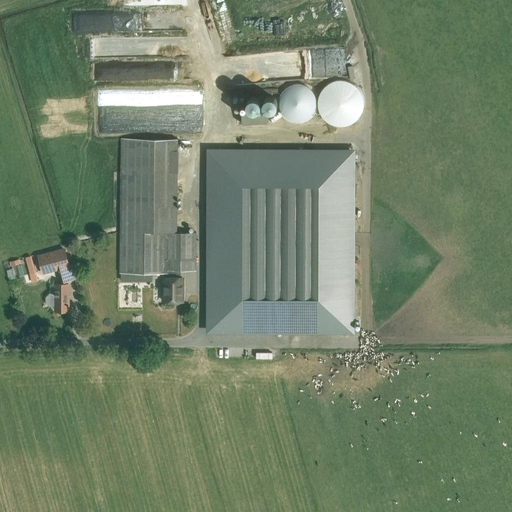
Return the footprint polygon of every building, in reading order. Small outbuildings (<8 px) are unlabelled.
[(100,67),(101,79),(131,78),(131,66),(100,67)] [(330,124),(337,125),(343,125),(349,124),(354,120),(358,116),(361,111),(363,105),(363,99),(361,92),(357,86),(352,82),(345,79),(338,78),(331,80),(325,83),(320,88),(317,94),(316,101),(317,108),(319,115),(324,120),(330,124)] [(288,119),(294,121),(300,121),(306,119),(310,115),(314,110),(316,104),(316,98),(314,92),(310,88),(305,84),(300,82),(294,82),(288,84),(283,87),(280,92),(278,98),(277,104),(279,110),(283,115),(288,119)] [(246,104),(247,108),(250,110),(254,111),(257,110),(260,107),(261,104),(260,100),(257,97),(253,96),(249,98),(247,101),(246,104)] [(265,109),(269,110),(272,109),(274,108),(276,105),(276,102),(275,98),(271,96),(267,96),(264,98),(262,102),(263,105),(265,109)] [(242,124),(268,122),(267,111),(242,112),(242,124)] [(197,270),(197,232),(178,232),(179,138),(123,138),(121,272),(169,273),(169,277),(165,277),(165,301),(183,301),(183,277),(181,277),(182,270),(197,270)] [(211,151),(210,327),(352,328),(353,152),(211,151)] [(69,264),(65,248),(38,255),(44,274),(58,270),(61,282),(75,278),(71,263),(69,264)] [(9,268),(12,279),(37,271),(32,254),(23,256),(10,260),(13,267),(9,268)] [(68,293),(68,284),(57,284),(57,293),(55,293),(55,294),(50,294),(46,297),(46,302),(50,306),(56,306),(56,311),(67,311),(67,300),(69,300),(69,293),(68,293)]
